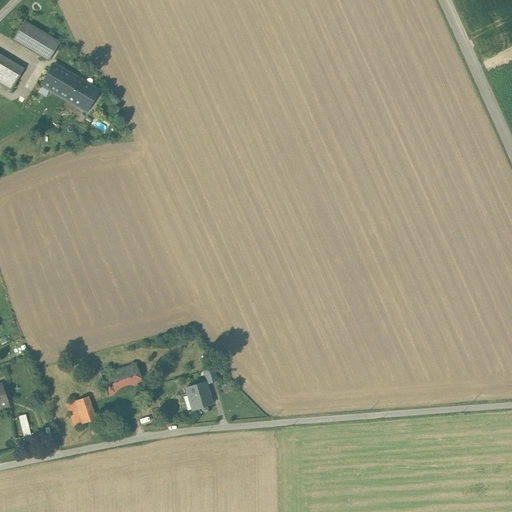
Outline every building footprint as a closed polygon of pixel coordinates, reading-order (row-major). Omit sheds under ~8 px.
[(59,43),(24,22),(13,40),(48,61),(59,43)] [(23,70),(0,55),(0,85),(10,91),(19,77),(19,76),(21,73),(23,70)] [(78,79),(53,64),(40,85),(46,88),(65,100),(78,79)] [(98,91),(78,79),(65,100),(86,112),(98,91)] [(46,88),(40,85),(37,90),(43,93),(46,88)] [(135,364),(121,368),(128,390),(142,385),(135,364)] [(121,368),(100,375),(107,396),(128,390),(121,368)] [(216,381),(212,368),(204,371),(208,384),(216,381)] [(1,383),(0,383),(0,408),(9,406),(1,383)] [(204,383),(186,388),(192,410),(211,405),(204,383)] [(87,397),(66,404),(74,427),(95,419),(87,397)] [(24,436),(31,435),(26,414),(19,415),(24,436)]
